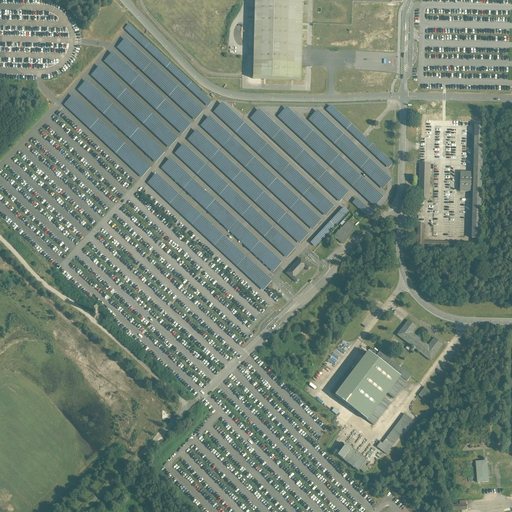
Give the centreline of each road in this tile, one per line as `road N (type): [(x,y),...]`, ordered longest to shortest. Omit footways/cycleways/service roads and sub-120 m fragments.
road 1 (unclassified): [(123,0),(195,75),(225,93),(403,96)]
road 2 (tertiary): [(403,96),(404,277),(437,313),(511,321)]
road 3 (unclassified): [(82,511),(178,417)]
